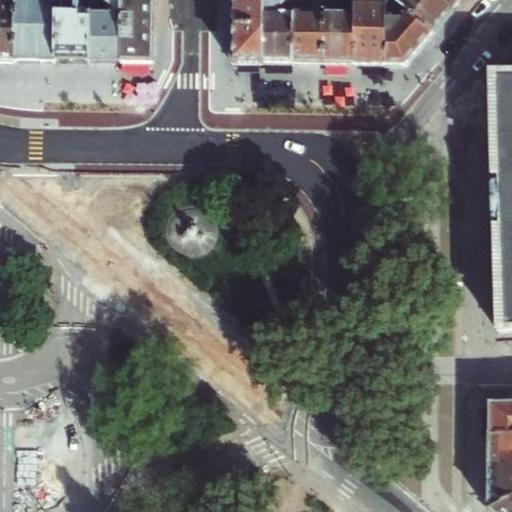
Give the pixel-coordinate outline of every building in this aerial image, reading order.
[(0,0),(0,60),(4,61),(15,61),(15,0),(0,0)] [(15,0),(15,61),(39,62),(52,62),(56,62),(56,0),(15,0)] [(56,0),(56,62),(73,63),(91,63),(91,0),(56,0)] [(91,0),(91,63),(107,64),(122,64),(123,0),(91,0)] [(154,1),(153,0),(123,0),(122,64),(139,65),(153,65),(154,1)] [(234,65),(250,65),(265,65),(266,0),(234,0),(234,22),(234,65)] [(296,5),(296,0),(266,0),(265,65),(280,66),(295,66),(296,19),(296,9),(296,5)] [(295,66),(307,66),(324,66),(325,0),(307,0),(310,2),(312,2),(312,8),(305,8),(303,5),(296,5),(296,9),(296,19),(295,66)] [(325,0),(324,66),(337,66),(355,67),(356,18),(356,0),(325,0)] [(355,67),(371,67),(387,67),(387,5),(390,0),(356,0),(356,18),(355,67)] [(392,0),(390,0),(387,5),(387,67),(395,67),(406,67),(424,46),(433,35),(392,0)] [(392,0),(433,35),(443,24),(453,13),(437,0),(392,0)] [(437,0),(453,13),(463,0),(437,0)] [(511,78),(494,79),(491,79),(495,188),(491,188),(491,205),(492,228),(496,227),(499,334),(511,334),(511,78)] [(490,421),(490,438),(511,438),(511,406),(500,407),(490,407),(490,421)] [(511,468),(511,438),(490,438),(490,452),(490,468),(511,468)] [(490,489),(489,511),(511,501),(511,468),(490,468),(490,489)] [(511,511),(511,501),(489,511),(511,511)]
